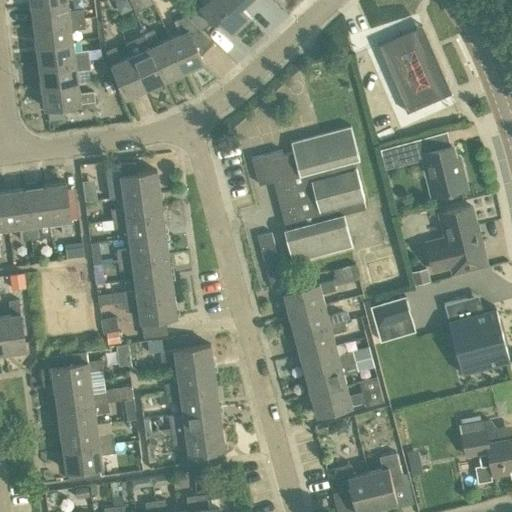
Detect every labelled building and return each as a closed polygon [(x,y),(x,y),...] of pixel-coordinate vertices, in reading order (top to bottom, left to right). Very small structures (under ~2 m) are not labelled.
[(68,9),(66,0),(52,0),(31,3),(34,24),(84,17),(83,7),(68,9)] [(205,0),(198,7),(213,24),(218,19),(233,36),(251,19),(238,5),(243,0),(205,0)] [(271,0),(290,18),(308,0),(271,0)] [(168,36),(183,70),(203,62),(201,57),(214,43),(184,14),(183,16),(174,19),(179,32),(168,36)] [(37,44),(72,39),(71,29),(85,27),(84,17),(34,24),(37,44)] [(407,113),(452,94),(422,25),(378,45),(407,113)] [(183,70),(168,36),(158,41),(153,29),(144,33),(164,79),(183,70)] [(145,87),(164,79),(144,33),(125,41),(130,53),(145,87)] [(39,65),(89,58),(88,49),(74,51),(72,39),(37,44),(39,65)] [(145,87),(130,53),(121,57),(116,45),(105,50),(126,96),(145,87)] [(42,86),(78,81),(76,70),(91,68),(89,58),(39,65),(42,86)] [(78,81),(42,86),(45,107),(95,100),(93,90),(79,91),(78,81)] [(282,150),(252,158),(258,184),(273,181),(285,228),(282,229),(290,262),(350,247),(342,215),(364,209),(362,201),(364,201),(355,168),(353,168),(351,160),(359,158),(351,126),(291,141),(293,151),(283,154),(282,150)] [(430,150),(426,135),(397,143),(401,158),(421,153),(432,196),(467,187),(460,161),(456,162),(451,145),(430,150)] [(123,196),(159,191),(156,170),(136,172),(134,160),(104,164),(109,197),(123,195),(123,196)] [(39,222),(50,221),(45,185),(39,186),(36,179),(26,181),(24,188),(31,238),(41,237),(39,222)] [(45,185),(50,221),(60,219),(62,234),(73,232),(66,182),(45,185)] [(21,239),(31,238),(24,188),(4,190),(9,226),(19,225),(21,239)] [(0,227),(9,226),(4,190),(0,190),(0,227)] [(112,218),(162,211),(159,191),(123,196),(125,206),(111,208),(112,218)] [(471,205),(440,212),(445,234),(424,239),(431,269),(449,265),(451,274),(485,266),(480,244),(471,205)] [(129,237),(165,232),(162,211),(112,218),(113,228),(127,226),(129,237)] [(260,248),(274,244),(271,231),(256,235),(260,248)] [(118,259),(168,253),(165,232),(129,237),(130,247),(117,249),(118,259)] [(135,278),(170,273),(168,253),(118,259),(119,269),(133,267),(135,278)] [(96,283),(104,282),(101,263),(94,264),(96,283)] [(25,271),(9,273),(9,274),(11,289),(27,287),(25,271)] [(123,301),(173,294),(170,273),(135,278),(136,288),(122,290),(123,301)] [(290,313),(325,303),(322,292),(335,288),(333,279),(284,292),(290,313)] [(414,328),(404,293),(369,303),(379,338),(414,328)] [(173,294),(123,301),(125,310),(139,309),(140,320),(176,315),(173,294)] [(477,311),(472,294),(443,302),(450,327),(462,324),(474,368),(509,359),(494,306),(477,311)] [(0,314),(0,323),(4,351),(25,349),(18,298),(8,299),(10,313),(0,314)] [(295,333),(344,320),(341,310),(328,314),(325,303),(290,313),(295,333)] [(301,353),(336,344),(333,333),(346,329),(344,320),(295,333),(301,353)] [(177,369),(213,364),(210,343),(163,349),(161,338),(147,340),(148,352),(160,350),(161,361),(175,359),(177,369)] [(129,350),(128,343),(116,344),(117,352),(129,350)] [(306,373),(355,360),(352,350),(338,353),(336,344),(301,353),(306,373)] [(90,381),(89,370),(104,368),(103,358),(87,360),(86,351),(55,355),(56,364),(52,365),(54,386),(90,381)] [(347,384),(346,384),(343,372),(357,368),(355,360),(306,373),(312,393),(347,384)] [(165,392),(216,385),(213,364),(177,369),(178,381),(164,383),(165,392)] [(124,398),(133,397),(131,384),(105,388),(104,379),(90,381),(54,386),(57,407),(107,400),(124,398)] [(347,384),(312,393),(317,414),(366,401),(360,380),(346,384),(347,384)] [(182,410),(218,405),(216,385),(165,392),(167,402),(181,400),(182,410)] [(125,406),(134,404),(133,397),(124,398),(125,406)] [(109,410),(107,400),(57,407),(60,427),(95,423),(95,422),(94,412),(109,410)] [(171,433),(221,426),(218,405),(182,410),(182,411),(168,413),(171,433)] [(511,466),(511,436),(487,441),(485,429),(483,419),(460,423),(465,454),(478,452),(480,464),(475,465),(478,481),(490,478),(490,479),(492,479),(491,475),(507,472),(506,467),(511,466)] [(98,443),(113,441),(111,420),(95,422),(95,423),(60,427),(63,448),(98,443)] [(221,426),(171,433),(172,443),(186,442),(187,452),(224,447),(221,426)] [(98,443),(63,448),(66,469),(68,479),(102,475),(99,453),(115,451),(113,441),(98,443)] [(367,470),(376,511),(383,511),(382,503),(397,499),(390,476),(401,473),(396,451),(379,456),(381,467),(367,470)] [(420,459),(409,462),(411,473),(423,471),(420,459)] [(376,511),(367,470),(352,474),(349,462),(333,466),(341,498),(351,495),(355,511),(369,507),(370,511),(376,511)] [(177,511),(198,511),(195,489),(186,490),(187,495),(186,495),(188,508),(177,510),(177,511)] [(195,489),(198,511),(219,511),(218,504),(208,506),(206,489),(196,490),(196,489),(195,489)] [(124,511),(122,494),(113,495),(114,505),(114,511),(124,511)] [(177,511),(177,510),(167,511),(165,498),(154,500),(155,511),(177,511)] [(155,511),(154,500),(145,501),(146,511),(155,511)]
